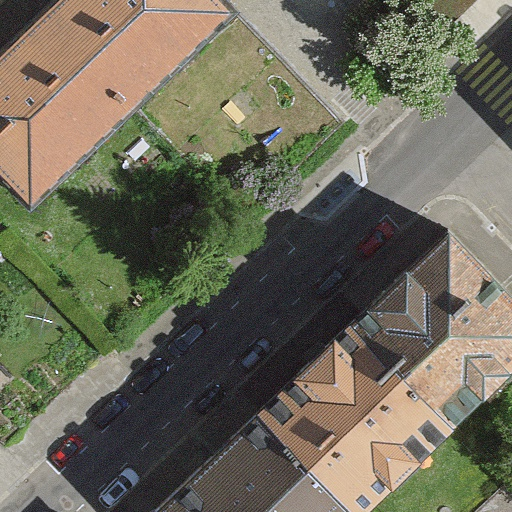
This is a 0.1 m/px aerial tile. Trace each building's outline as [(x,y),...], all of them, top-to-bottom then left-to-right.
[(232,6),(226,0),(49,0),(0,47),(0,168),(30,200),(232,6)] [(428,0),(450,22),(472,0),(428,0)] [(385,290),(353,320),(448,419),(506,364),(511,357),(511,295),(448,229),(385,290)] [(317,354),(262,407),(357,505),(448,419),(353,320),(317,354)] [(209,458),(155,510),(157,511),(349,511),(357,505),(262,407),(209,458)] [(511,511),(511,481),(510,480),(476,511),(511,511)]
